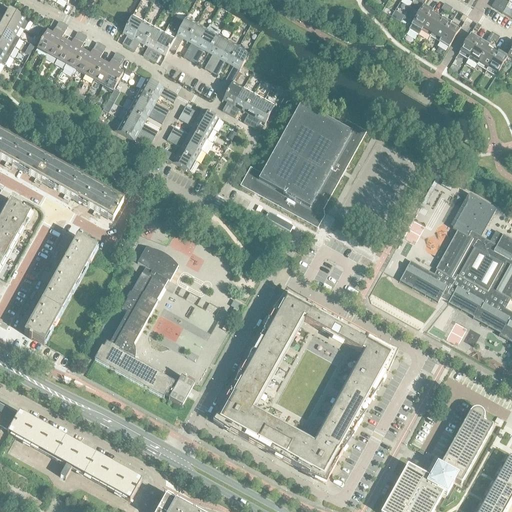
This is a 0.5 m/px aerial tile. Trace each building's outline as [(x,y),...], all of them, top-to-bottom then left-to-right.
[(414,0),(412,3),(421,9),(423,6),(427,0),(432,0),(433,0),(414,0)] [(495,0),(494,2),(505,8),(508,3),(503,0),(495,0)] [(505,8),(494,2),(491,7),(502,14),(505,8)] [(432,12),(423,6),(421,9),(411,25),(420,31),(432,12)] [(6,15),(3,16),(2,18),(4,19),(20,28),(24,30),(29,21),(25,19),(9,10),(6,15)] [(420,31),(430,37),(442,17),(432,12),(420,31)] [(122,45),(128,49),(143,22),(132,16),(122,34),(127,36),(122,45)] [(430,37),(439,43),(451,23),(442,17),(430,37)] [(0,28),(15,37),(20,28),(4,19),(0,25),(0,28)] [(186,19),(174,40),(169,50),(175,53),(182,39),(187,42),(196,24),(186,19)] [(139,43),(144,46),(154,28),(143,22),(128,49),(134,52),(139,43)] [(37,49),(47,55),(63,25),(59,23),(52,35),(47,32),(37,49)] [(460,29),(451,23),(439,43),(448,48),(460,29)] [(207,30),(196,24),(187,42),(191,44),(183,58),(189,62),(207,30)] [(47,55),(56,60),(66,42),(61,40),(68,28),(63,25),(47,55)] [(189,62),(195,65),(203,51),(208,54),(218,36),(220,31),(209,25),(207,30),(189,62)] [(0,40),(14,49),(19,39),(15,37),(0,28),(0,40)] [(143,57),(150,60),(164,34),(154,28),(144,46),(148,48),(143,57)] [(56,60),(66,65),(82,35),(77,33),(71,45),(66,42),(56,60)] [(165,57),(169,50),(174,40),(164,34),(150,60),(155,63),(160,54),(165,57)] [(72,75),(75,70),(84,53),(80,50),(87,38),(82,35),(66,65),(63,70),(72,75)] [(458,54),(467,60),(479,40),(470,35),(458,54)] [(228,42),(218,36),(208,54),(212,56),(204,70),(211,74),(228,42)] [(0,52),(5,55),(9,58),(14,49),(0,40),(0,52)] [(467,60),(477,66),(489,46),(479,40),(467,60)] [(224,63),(229,65),(238,48),(228,42),(211,74),(216,77),(224,63)] [(75,70),(84,75),(100,46),(96,43),(90,56),(84,53),(75,70)] [(84,75),(94,81),(103,63),(99,61),(105,48),(100,46),(84,75)] [(477,66),(486,71),(498,52),(489,46),(477,66)] [(249,54),(238,48),(229,65),(233,68),(225,82),(231,85),(233,83),(249,54)] [(495,77),(506,60),(507,57),(498,52),(486,71),(495,77)] [(94,81),(103,86),(119,56),(115,54),(109,66),(103,63),(94,81)] [(124,59),(119,56),(103,86),(113,92),(123,74),(118,71),(124,59)] [(146,80),(140,90),(157,100),(159,96),(174,103),(177,97),(146,80)] [(243,89),(233,83),(231,85),(223,100),(227,103),(222,112),(228,115),(243,89)] [(244,112),(253,95),(243,89),(228,115),(234,119),(239,110),(244,112)] [(165,118),(169,112),(154,105),(157,100),(140,90),(134,101),(165,118)] [(264,101),(253,95),(244,112),(248,115),(243,124),(249,127),(264,101)] [(162,124),(165,118),(134,101),(128,112),(145,121),(148,117),(162,124)] [(275,107),(264,101),(249,127),(255,130),(260,121),(265,124),(275,107)] [(240,187),(254,195),(317,230),(320,225),(322,221),(324,217),(321,215),(366,133),(341,119),(337,125),(330,122),(319,115),(301,105),(282,139),(262,175),(250,168),(240,187)] [(198,117),(184,109),(182,114),(213,131),(219,120),(202,111),(198,117)] [(128,112),(122,122),(154,139),(157,133),(143,126),(145,121),(128,112)] [(192,128),(190,132),(207,142),(213,131),(182,114),(178,120),(192,128)] [(150,145),(154,139),(122,122),(116,133),(133,142),(136,138),(150,145)] [(207,142),(190,132),(187,137),(173,129),(170,135),(201,153),(207,142)] [(181,149),(178,153),(196,163),(201,153),(170,135),(167,141),(181,149)] [(34,154),(5,137),(0,145),(0,159),(6,163),(5,166),(10,169),(11,166),(24,173),(34,154)] [(158,156),(190,173),(196,163),(178,153),(176,158),(162,150),(158,156)] [(36,180),(34,183),(39,185),(41,182),(53,189),(64,170),(46,160),(34,154),(24,173),(36,180)] [(70,199),(83,206),(94,186),(64,170),(53,189),(65,196),(64,199),(68,201),(70,199)] [(123,203),(94,186),(83,206),(95,212),(93,215),(98,218),(99,215),(112,222),(123,203)] [(448,303),(448,304),(473,318),(472,319),(499,335),(498,337),(511,344),(511,313),(505,310),(510,300),(511,301),(511,299),(511,240),(502,236),(495,232),(489,243),(481,238),(496,210),(468,195),(468,198),(468,199),(467,199),(467,201),(467,202),(467,203),(466,205),(464,209),(463,209),(462,211),(463,211),(460,216),(460,215),(459,217),(459,218),(457,222),(456,222),(455,224),(456,224),(453,228),(452,230),(456,232),(435,270),(436,271),(434,275),(410,262),(399,282),(437,304),(440,299),(448,303)] [(0,267),(30,213),(25,210),(9,201),(0,218),(0,267)] [(97,250),(77,238),(59,270),(79,281),(97,250)] [(182,408),(188,397),(194,385),(181,378),(177,385),(134,361),(134,360),(134,359),(135,358),(135,356),(135,354),(135,352),(134,350),(133,349),(133,347),(157,304),(156,303),(164,289),(164,288),(166,284),(168,285),(178,267),(176,265),(174,263),(173,261),(171,260),(169,258),(167,257),(164,255),(162,254),(160,253),(158,252),(155,251),(153,251),(150,250),(148,250),(145,249),(137,264),(145,269),(130,295),(129,294),(126,300),(127,301),(121,311),(127,314),(109,345),(106,344),(103,349),(101,348),(94,361),(163,400),(165,396),(169,398),(168,400),(182,408)] [(61,313),(79,281),(59,270),(41,302),(61,313)] [(285,292),(213,423),(325,485),(397,354),(326,315),(285,292)] [(24,334),(29,337),(44,345),(61,313),(41,302),(24,334)] [(0,427),(8,432),(18,415),(0,405),(0,427)] [(433,511),(444,495),(447,496),(454,482),(460,486),(492,427),(486,424),(485,425),(482,423),(483,422),(483,421),(483,420),(484,419),(484,418),(483,417),(483,416),(483,415),(482,414),(481,413),(481,412),(480,411),(479,411),(478,411),(476,411),(475,411),(474,411),(473,411),(472,411),(471,412),(470,413),(470,414),(469,414),(440,466),(436,465),(431,475),(429,478),(407,466),(381,511),(433,511)] [(18,415),(8,432),(7,435),(11,437),(12,435),(66,465),(59,478),(65,481),(72,468),(126,498),(125,500),(129,503),(141,482),(18,414),(18,415)] [(507,511),(511,503),(511,456),(509,455),(495,481),(484,501),(478,511),(507,511)] [(195,511),(194,511),(187,508),(187,507),(184,506),(178,502),(175,500),(175,501),(171,499),(171,498),(169,500),(165,500),(164,499),(157,511),(195,511)]
